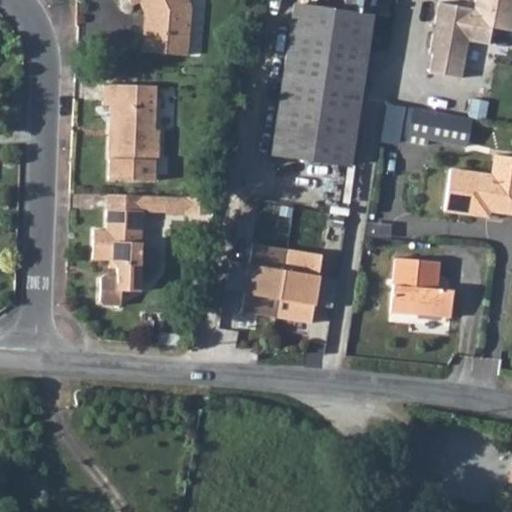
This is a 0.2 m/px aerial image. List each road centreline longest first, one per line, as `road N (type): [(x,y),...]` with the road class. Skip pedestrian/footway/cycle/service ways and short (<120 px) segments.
road 1 (unclassified): [(36,365),(390,384),(511,406)]
road 2 (residential): [(36,365),(47,53),(32,14),(16,0)]
